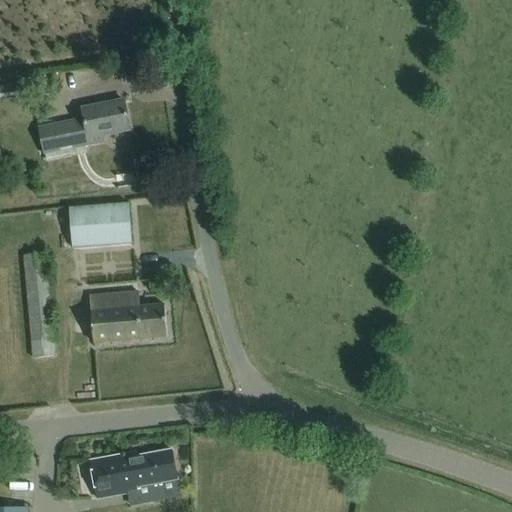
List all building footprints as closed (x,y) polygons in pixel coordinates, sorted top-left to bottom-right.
[(124,100),(82,109),(84,119),(39,128),(44,154),(103,141),(102,136),(130,130),(124,100)] [(52,183),(54,196),(164,183),(162,169),(52,183)] [(130,203),(69,207),(72,246),(132,242),(130,203)] [(46,254),(24,256),(33,358),(55,356),(46,254)] [(168,337),(165,305),(140,307),(138,292),(90,296),(94,343),(168,337)] [(136,487),(177,479),(172,451),(136,457),(135,453),(125,455),(125,453),(122,454),(122,455),(91,461),(97,498),(137,491),(136,487)] [(164,511),(164,498),(87,499),(87,511),(164,511)]
